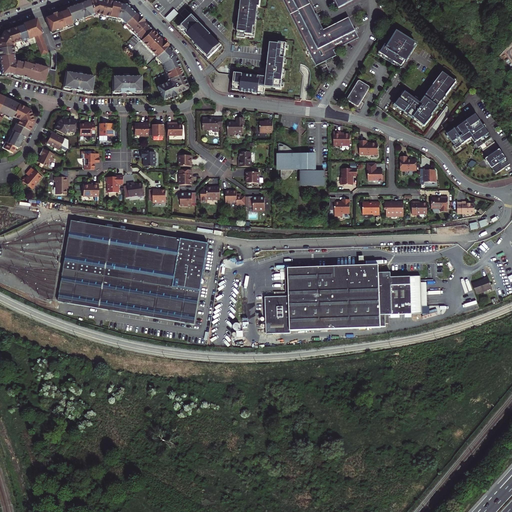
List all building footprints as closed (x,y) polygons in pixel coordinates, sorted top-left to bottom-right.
[(45,19),(51,33),(72,25),(72,24),(96,15),(117,19),(121,19),(125,24),(126,24),(131,29),(129,31),(140,42),(140,41),(151,31),(144,23),(144,22),(139,16),(138,17),(135,14),(126,5),(100,0),(93,0),(88,2),(88,1),(75,5),(76,8),(72,10),(74,16),(63,20),(60,12),(57,13),(58,14),(56,15),(56,14),(52,15),(52,16),(45,19)] [(260,0),(242,0),(240,0),(240,8),(241,8),(240,15),(239,15),(236,37),(245,38),(245,36),(254,37),(258,7),(260,7),(260,0)] [(330,26),(323,30),(319,22),(315,14),(307,0),(282,0),(315,66),(324,62),(331,58),(336,56),(333,50),(352,41),(358,38),(358,36),(356,33),(354,29),(348,17),(335,24),(330,26)] [(66,9),(60,12),(63,20),(74,16),(72,10),(71,7),(66,9)] [(206,29),(186,8),(181,14),(187,21),(179,29),(185,35),(186,34),(195,44),(194,45),(208,60),(222,47),(208,32),(207,33),(205,31),(206,29)] [(34,20),(26,23),(29,30),(29,31),(32,37),(33,37),(35,36),(37,42),(41,55),(48,53),(47,50),(39,34),(36,27),(34,20)] [(47,49),(36,20),(34,20),(36,27),(39,34),(47,50),(47,49)] [(23,25),(19,27),(25,40),(27,39),(29,38),(32,37),(29,31),(29,30),(26,23),(23,24),(23,25)] [(25,40),(19,27),(13,29),(18,41),(21,40),(21,41),(22,41),(25,40)] [(0,56),(14,54),(14,53),(13,48),(13,47),(12,47),(12,45),(13,43),(15,42),(18,41),(13,29),(4,32),(0,38),(0,56)] [(416,45),(392,30),(377,55),(399,69),(404,61),(406,62),(416,45)] [(156,58),(162,65),(169,79),(167,80),(168,82),(157,87),(163,100),(171,97),(171,98),(177,95),(176,95),(186,90),(188,86),(182,74),(181,74),(178,67),(180,66),(175,56),(167,47),(168,46),(162,41),(151,31),(140,41),(156,58)] [(279,44),(270,43),(266,78),(234,74),(234,76),(232,90),(240,91),(240,92),(264,94),(265,88),(281,89),(286,44),(279,43),(279,44)] [(23,77),(27,78),(30,79),(36,82),(37,81),(38,81),(43,83),(47,72),(48,69),(48,68),(45,67),(35,64),(34,65),(30,63),(30,62),(25,61),(25,62),(24,61),(24,63),(17,61),(16,63),(15,63),(14,54),(0,56),(0,62),(0,63),(1,68),(1,72),(2,75),(10,74),(13,75),(19,76),(20,77),(20,76),(23,77)] [(456,82),(442,72),(424,97),(425,97),(420,103),(404,92),(395,106),(414,120),(415,119),(424,126),(456,82)] [(84,92),(85,91),(90,92),(91,92),(94,77),(81,75),(78,74),(71,73),(71,89),(84,92)] [(112,92),(114,92),(118,92),(119,92),(134,92),(135,92),(139,92),(141,92),(141,76),(128,76),(124,76),(112,76),(112,92)] [(370,86),(370,84),(361,78),(359,79),(348,96),(349,97),(358,103),(360,103),(370,86)] [(12,131),(23,137),(25,138),(30,128),(29,127),(33,121),(32,118),(31,115),(29,110),(10,100),(4,98),(0,106),(0,113),(11,119),(12,117),(19,121),(17,125),(15,124),(12,131)] [(510,164),(475,115),(447,134),(457,148),(471,137),(479,147),(480,146),(488,157),(491,166),(496,173),(510,164)] [(223,119),(215,119),(209,119),(209,118),(203,118),(203,129),(209,129),(210,130),(214,130),(214,132),(219,132),(219,128),(223,128),(223,119)] [(244,126),(244,118),(237,118),(237,122),(233,122),(228,122),(228,135),(234,135),(234,134),(243,133),(243,126),(244,126)] [(64,134),(65,131),(70,131),(70,132),(75,132),(75,121),(70,121),(70,120),(62,120),(58,122),(54,129),(64,134)] [(268,122),(265,122),(260,122),(260,133),(273,133),(273,121),(268,121),(268,122)] [(148,136),(148,123),(142,123),(142,124),(138,124),(134,124),(134,135),(140,135),(140,136),(148,136)] [(163,137),(163,123),(158,123),(158,125),(156,125),(152,125),(152,137),(163,137)] [(167,123),(167,136),(182,136),(182,124),(177,124),(174,124),(174,123),(167,123)] [(87,125),(84,125),(79,125),(79,136),(84,136),(84,138),(94,138),(94,134),(94,124),(87,124),(87,125)] [(103,124),(98,124),(98,141),(106,141),(106,136),(114,136),(114,130),(113,130),(113,124),(103,124)] [(9,137),(20,143),(23,137),(12,131),(9,137)] [(46,144),(50,146),(51,145),(59,149),(61,146),(67,149),(68,148),(68,141),(50,132),(49,135),(50,136),(48,138),(46,144)] [(342,136),(342,134),(342,133),(334,133),(335,147),(351,147),(351,136),(345,136),(342,136)] [(6,143),(15,148),(17,149),(20,143),(9,137),(6,143)] [(1,148),(11,153),(12,154),(15,148),(6,143),(4,142),(1,148)] [(368,142),(360,142),(361,156),(379,156),(378,145),(377,144),(371,144),(371,145),(368,145),(368,144),(368,142)] [(281,170),(281,177),(282,177),(283,177),(284,176),(285,176),(286,175),(287,175),(288,175),(289,176),(290,175),(291,174),(292,173),(293,172),(293,170),(298,170),(301,170),(302,180),(303,180),(303,187),(325,186),(325,180),(325,177),(325,171),(317,172),(315,172),(315,168),(316,168),(316,154),(308,154),(296,154),(295,153),(294,151),(293,150),(292,149),(291,148),(290,147),(289,146),(288,146),(286,145),(284,145),(284,146),(279,146),(279,154),(279,159),(278,159),(278,164),(279,164),(279,170),(281,170)] [(52,158),(54,155),(42,149),(39,155),(41,156),(40,158),(39,157),(37,162),(47,168),(50,162),(52,163),(54,159),(52,158)] [(88,151),(88,152),(80,152),(80,159),(83,159),(83,165),(85,165),(85,170),(93,170),(93,163),(97,163),(97,159),(98,159),(98,154),(94,154),(95,152),(90,152),(90,151),(88,151)] [(144,161),(143,161),(143,166),(154,166),(154,152),(147,152),(147,151),(141,151),(141,158),(143,158),(144,158),(144,161)] [(239,167),(251,167),(251,152),(240,152),(240,157),(240,160),(239,160),(239,167)] [(180,167),(193,166),(193,162),(192,162),(192,156),(179,156),(180,167)] [(417,160),(411,160),(411,161),(408,161),(408,160),(408,157),(401,157),(401,171),(403,171),(403,172),(408,172),(408,171),(417,171),(417,160)] [(376,170),(376,163),(368,164),(369,170),(368,170),(368,177),(369,177),(369,179),(370,180),(373,180),(373,181),(375,181),(375,180),(379,180),(379,181),(384,181),(384,175),(383,175),(383,170),(376,170)] [(38,180),(41,177),(30,168),(25,173),(27,175),(25,178),(24,177),(21,180),(31,189),(35,185),(33,183),(37,179),(38,180)] [(180,175),(180,185),(192,185),(192,179),(193,179),(193,175),(192,175),(192,170),(180,170),(180,175)] [(358,177),(358,170),(342,170),(342,179),(341,179),(342,186),(354,186),(353,177),(358,177)] [(425,182),(425,183),(437,183),(437,177),(436,177),(436,172),(435,171),(432,171),(429,171),(429,170),(425,170),(425,182)] [(259,183),(259,172),(246,172),(246,176),(247,176),(247,183),(259,183)] [(55,177),(55,182),(55,195),(65,195),(65,189),(65,182),(67,182),(67,177),(55,177)] [(116,179),(112,179),(105,179),(105,184),(107,184),(107,194),(119,194),(119,186),(123,186),(123,177),(116,177),(116,179)] [(91,183),(91,184),(91,185),(88,185),(88,184),(82,184),(82,196),(94,196),(94,200),(97,200),(97,206),(98,206),(98,183),(91,183)] [(144,196),(142,184),(134,185),(134,183),(127,184),(127,186),(129,197),(138,196),(138,197),(144,196)] [(220,200),(220,186),(215,186),(215,188),(207,188),(207,189),(204,189),(201,192),(201,202),(208,202),(208,200),(220,200)] [(153,189),(153,203),(166,202),(166,190),(157,191),(157,189),(153,189)] [(241,194),(237,194),(237,191),(226,192),(226,204),(231,204),(231,203),(237,203),(237,205),(245,205),(245,196),(241,196),(241,194)] [(196,203),(196,193),(188,193),(181,193),(181,206),(192,206),(192,203),(196,203)] [(265,210),(265,197),(258,197),(249,197),(249,206),(254,206),(254,211),(259,211),(259,210),(265,210)] [(337,202),(337,197),(330,197),(330,210),(335,210),(336,216),(344,216),(343,213),(351,213),(350,199),(343,200),(343,202),(340,202),(337,202)] [(439,199),(433,199),(433,210),(442,210),(442,212),(449,212),(449,197),(442,198),(442,199),(439,199)] [(381,215),(381,202),(374,202),(374,203),(371,203),(370,203),(364,203),(364,208),(364,214),(374,214),(375,216),(381,215)] [(387,211),(387,217),(392,217),(394,216),(398,216),(399,217),(405,217),(405,202),(398,202),(397,204),(393,204),(393,202),(386,202),(386,211),(387,211)] [(428,215),(428,203),(421,203),(421,202),(413,202),(413,216),(421,216),(421,215),(428,215)] [(464,214),(476,214),(476,203),(469,204),(469,202),(463,202),(459,203),(459,214),(464,214)] [(58,298),(57,302),(193,325),(200,284),(202,283),(202,282),(202,280),(201,279),(207,244),(70,222),(69,225),(68,233),(67,241),(66,249),(64,257),(63,265),(62,271),(61,275),(60,280),(60,284),(59,289),(58,293),(58,298)] [(385,316),(389,315),(422,314),(422,308),(421,283),(421,277),(391,278),(391,273),(379,273),(379,266),(365,266),(360,266),(287,269),(288,292),(288,297),(264,297),(265,335),(290,334),(290,331),(380,328),(385,327),(385,325),(385,316)] [(493,289),(489,278),(485,279),(485,280),(473,284),(477,295),(493,289)]
